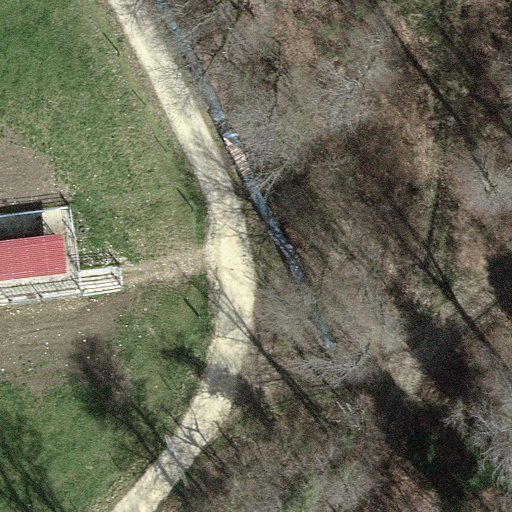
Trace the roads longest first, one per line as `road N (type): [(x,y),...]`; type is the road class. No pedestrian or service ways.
road 1 (track): [(129,511),(226,379),(235,271),(218,189),(118,0)]
road 2 (track): [(226,379),(364,356),(511,283)]
road 3 (track): [(336,511),(373,461),(440,321)]
